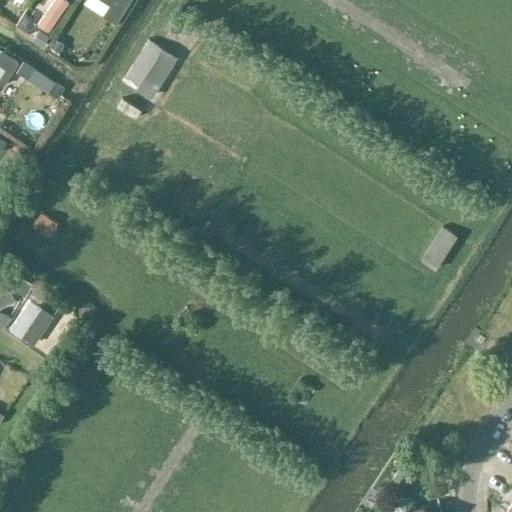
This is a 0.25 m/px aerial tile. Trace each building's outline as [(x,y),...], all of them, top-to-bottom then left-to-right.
[(121,0),(88,0),(109,10),(104,20),(112,24),(124,1),(121,0)] [(39,30),(33,40),(43,46),(50,37),(39,30)] [(59,52),(63,44),(57,40),(52,48),(59,52)] [(148,101),(172,60),(143,42),(118,83),(148,101)] [(26,64),(18,75),(26,81),(34,69),(26,64)] [(56,85),(50,95),(57,100),(64,90),(56,85)] [(117,103),(111,113),(131,124),(137,114),(117,103)] [(37,217),(28,228),(44,241),(53,229),(37,217)] [(431,259),(447,230),(436,224),(420,253),(431,259)] [(34,285),(22,277),(15,289),(27,297),(34,285)] [(40,302),(45,296),(35,289),(30,295),(40,302)] [(0,325),(4,328),(11,316),(8,314),(3,312),(0,311),(0,325)] [(65,326),(73,326),(73,312),(65,312),(65,326)] [(46,350),(52,336),(38,330),(32,344),(46,350)] [(403,458),(396,469),(408,476),(415,465),(403,458)] [(440,511),(438,502),(416,507),(414,501),(407,498),(397,500),(394,507),(395,511),(440,511)]
